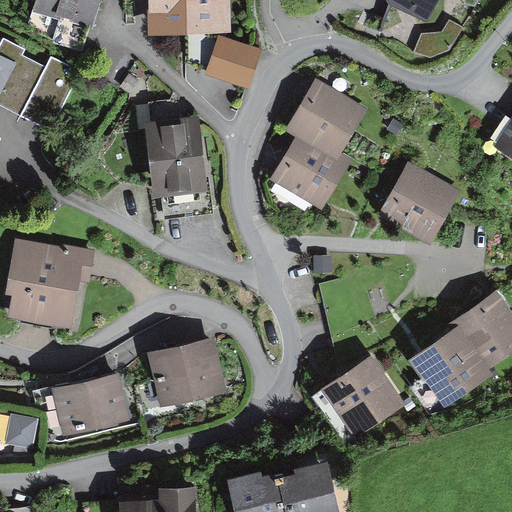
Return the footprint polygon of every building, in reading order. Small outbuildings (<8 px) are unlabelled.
[(104,0),(40,0),(38,6),(63,15),(54,39),(85,50),(104,0)] [(148,0),(150,34),(229,31),(228,0),(148,0)] [(384,0),(427,22),(440,0),(384,0)] [(1,49),(0,48),(0,100),(1,99),(24,113),(48,71),(25,58),(30,48),(9,36),(1,49)] [(259,51),(220,38),(208,74),(247,87),(259,51)] [(371,107),(321,78),(292,127),(342,156),(371,107)] [(197,119),(146,126),(154,195),(206,189),(197,119)] [(511,119),(498,141),(511,150),(511,119)] [(351,163),(301,135),(277,177),(327,205),(351,163)] [(460,191),(413,159),(387,209),(435,241),(460,191)] [(92,249),(24,234),(7,312),(76,327),(92,249)] [(332,256),(314,256),(314,274),(332,274),(332,256)] [(511,355),(511,307),(499,288),(459,314),(495,367),(511,355)] [(463,325),(416,354),(448,406),(495,377),(463,325)] [(215,337),(147,353),(160,408),(228,392),(215,337)] [(379,355),(317,390),(352,450),(413,415),(379,355)] [(118,373),(51,389),(63,438),(130,422),(118,373)] [(36,421),(12,417),(8,442),(31,446),(36,421)] [(296,476),(278,480),(286,511),(340,511),(329,462),(294,470),(296,476)] [(261,472),(227,480),(234,511),(284,511),(276,474),(263,477),(261,472)] [(159,501),(119,503),(119,511),(196,511),(196,488),(159,489),(159,501)]
